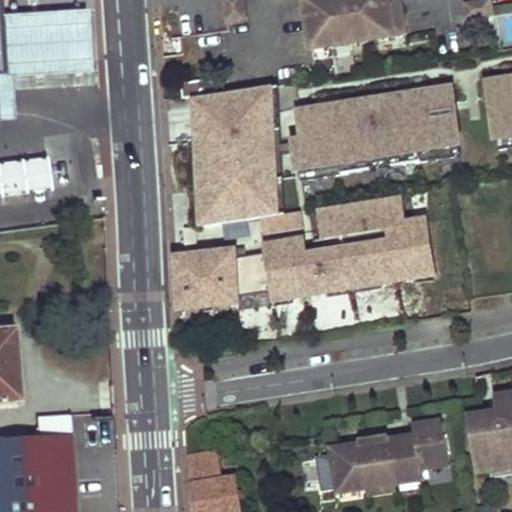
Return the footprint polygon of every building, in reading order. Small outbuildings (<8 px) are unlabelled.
[(304,0),(312,50),(406,35),(402,4),(389,7),(387,0),(304,0)] [(492,1),(467,5),(469,20),(495,16),(492,1)] [(245,4),(225,7),(228,24),(248,21),(245,4)] [(511,75),(480,79),(488,155),(511,153),(511,75)] [(5,77),(0,77),(0,124),(8,124),(5,77)] [(184,88),(187,102),(207,98),(204,84),(184,88)] [(218,126),(229,194),(478,157),(467,86),(218,126)] [(0,161),(0,194),(48,189),(44,157),(0,161)] [(322,208),(330,262),(409,250),(401,197),(322,208)] [(176,260),(180,311),(307,296),(299,241),(176,260)] [(0,406),(21,405),(16,329),(0,330),(0,406)] [(511,391),(494,394),(497,410),(501,433),(488,435),(484,412),(468,415),(477,470),(492,468),(511,463),(511,391)] [(497,410),(484,412),(488,435),(501,433),(497,410)] [(39,440),(0,443),(0,511),(77,511),(70,417),(37,419),(39,440)] [(360,444),(333,449),(340,492),(369,488),(370,487),(369,482),(394,478),(395,483),(396,483),(425,478),(423,467),(451,463),(443,419),(413,424),(415,434),(391,439),(389,433),(360,438),(360,444)] [(188,458),(191,511),(244,511),(237,477),(224,479),(218,453),(188,458)] [(511,469),(511,463),(492,468),(492,473),(511,469)] [(394,478),(369,482),(370,487),(369,488),(370,495),(398,491),(396,483),(395,483),(394,478)]
